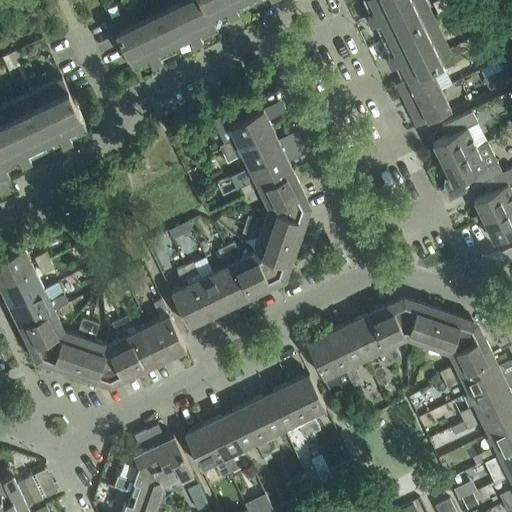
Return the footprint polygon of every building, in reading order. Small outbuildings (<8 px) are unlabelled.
[(230,16),(229,13),(222,0),(146,0),(109,18),(131,64),(147,56),(151,64),(161,59),(158,51),(189,36),(193,44),(202,39),(198,31),(230,16)] [(222,0),(229,13),(238,8),(235,1),(236,0),(222,0)] [(433,14),(425,0),(369,0),(375,11),(368,15),(372,24),(379,21),(387,37),(433,14)] [(453,57),(433,14),(387,37),(394,53),(387,56),(392,66),(399,62),(406,77),(430,66),(431,67),(442,62),(453,57)] [(478,54),(483,64),(498,57),(493,46),(478,54)] [(406,77),(395,82),(405,103),(440,87),(452,81),(442,62),(431,67),(430,66),(406,77)] [(485,77),(490,87),(506,79),(501,69),(485,77)] [(67,128),(84,120),(61,73),(0,102),(0,154),(3,159),(17,152),(20,160),(30,155),(27,148),(58,133),(61,139),(71,135),(67,128)] [(450,108),(440,87),(405,103),(416,125),(450,108)] [(273,128),(268,118),(263,107),(259,109),(254,97),(213,118),(224,142),(219,144),(223,152),(234,147),(238,145),(273,128)] [(468,125),(478,121),(472,109),(442,123),(447,134),(433,141),(443,162),(477,145),(468,125)] [(248,165),(283,149),(273,128),(238,145),(248,165)] [(502,171),(502,170),(487,140),(477,145),(443,162),(453,182),(467,175),(472,187),(483,181),(483,180),(502,171)] [(238,155),(234,147),(223,152),(227,160),(238,155)] [(258,186),(293,169),(283,149),(248,165),(258,186)] [(0,154),(0,174),(8,171),(3,159),(0,154)] [(511,204),(511,165),(502,170),(502,171),(483,180),(483,181),(488,191),(474,198),(484,219),(511,204)] [(309,204),(293,169),(258,186),(268,206),(253,249),(270,284),(284,277),(309,204)] [(239,185),(243,193),(254,188),(250,180),(239,185)] [(258,196),(254,188),(243,193),(247,201),(258,196)] [(511,204),(484,219),(494,239),(508,232),(511,240),(511,204)] [(248,213),(241,230),(253,234),(259,217),(248,213)] [(188,219),(168,229),(172,239),(193,229),(188,219)] [(234,240),(226,244),(231,255),(239,251),(234,240)] [(0,282),(34,266),(24,244),(0,255),(0,282)] [(231,255),(226,244),(217,248),(222,259),(231,255)] [(270,284),(253,249),(233,259),(250,294),(270,284)] [(34,256),(38,264),(49,259),(45,250),(34,256)] [(53,267),(49,259),(38,264),(42,272),(53,267)] [(250,294),(233,259),(213,269),(230,304),(250,294)] [(192,260),(184,264),(190,275),(198,271),(192,260)] [(190,275),(184,264),(176,268),(181,279),(190,275)] [(44,286),(34,266),(0,282),(0,285),(9,304),(44,286)] [(230,304),(213,269),(192,279),(209,314),(230,304)] [(209,314),(192,279),(170,289),(187,324),(209,314)] [(44,286),(9,304),(19,324),(54,307),(44,286)] [(65,291),(54,296),(58,305),(69,299),(65,291)] [(403,293),(370,309),(387,344),(406,335),(448,350),(458,370),(493,354),(476,319),(403,293)] [(161,297),(153,301),(158,312),(166,308),(161,297)] [(69,299),(58,305),(62,313),(73,308),(69,299)] [(144,367),(127,332),(107,342),(64,327),(54,307),(19,324),(35,359),(109,384),(144,367)] [(387,344),(370,309),(349,320),(365,354),(387,344)] [(185,347),(168,312),(148,322),(164,357),(185,347)] [(128,313),(120,317),(125,328),(133,324),(128,313)] [(82,316),(78,327),(87,330),(91,319),(82,316)] [(125,328),(120,317),(111,321),(116,332),(125,328)] [(99,321),(91,319),(87,330),(95,333),(99,321)] [(365,354),(349,320),(327,330),(344,365),(365,354)] [(164,357),(148,322),(127,332),(144,367),(164,357)] [(352,380),(346,369),(344,365),(327,330),(306,340),(323,375),(328,384),(338,379),(343,389),(354,384),(352,380)] [(417,344),(412,355),(421,358),(425,347),(417,344)] [(395,345),(379,353),(384,364),(400,356),(395,345)] [(503,374),(498,363),(493,354),(458,370),(468,391),(503,374)] [(439,370),(443,378),(454,373),(450,364),(439,370)] [(354,365),(346,369),(352,380),(359,376),(354,365)] [(325,405),(308,371),(287,381),(304,415),(325,405)] [(458,381),(454,373),(443,378),(447,386),(458,381)] [(478,411),(511,395),(511,392),(503,374),(468,391),(478,411)] [(304,415),(287,381),(267,391),(283,425),(304,415)] [(283,425),(267,391),(246,401),(263,435),(283,425)] [(488,432),(511,420),(511,395),(478,411),(488,432)] [(263,435),(246,401),(226,411),(242,445),(263,435)] [(459,411),(463,419),(474,414),(470,406),(459,411)] [(354,410),(343,416),(347,424),(359,419),(354,410)] [(242,445),(226,411),(205,421),(222,455),(242,445)] [(478,422),(474,414),(463,419),(451,425),(455,434),(468,427),(468,426),(478,422)] [(314,416),(306,420),(311,431),(319,427),(314,416)] [(311,431),(306,420),(298,424),(303,434),(311,431)] [(511,445),(511,420),(488,432),(498,452),(511,445)] [(222,455),(205,421),(184,431),(201,465),(222,455)] [(164,436),(157,422),(146,427),(162,463),(153,467),(163,488),(193,473),(173,432),(164,436)] [(162,463),(146,427),(134,433),(141,448),(132,452),(138,463),(132,479),(117,474),(114,484),(135,492),(157,500),(162,488),(163,488),(153,467),(162,463)] [(273,436),(265,440),(270,450),(278,447),(273,436)] [(270,450),(265,440),(257,444),(262,454),(270,450)] [(494,455),(487,458),(497,479),(508,473),(511,471),(511,445),(498,452),(494,455)] [(483,460),(494,455),(490,447),(479,452),(483,460)] [(232,456),(224,460),(229,470),(238,466),(232,456)] [(229,470),(224,460),(216,464),(221,474),(229,470)] [(329,468),(317,474),(322,485),(334,479),(329,468)] [(0,497),(2,502),(37,486),(31,474),(17,480),(13,471),(1,477),(0,476),(0,497)] [(307,473),(286,483),(293,498),(314,489),(307,473)] [(459,473),(450,477),(453,485),(462,480),(459,473)] [(7,511),(30,511),(31,511),(28,504),(42,497),(37,486),(2,502),(0,497),(0,511),(7,511)] [(499,493),(503,501),(511,496),(511,492),(510,488),(499,493)] [(462,496),(468,507),(477,502),(472,491),(462,496)] [(153,511),(154,511),(157,500),(135,492),(132,502),(125,500),(120,511),(153,511)] [(192,497),(198,508),(208,503),(203,492),(192,497)] [(266,492),(245,502),(249,511),(263,511),(273,508),(266,492)] [(456,511),(449,496),(435,503),(439,511),(456,511)] [(511,506),(511,496),(503,501),(507,509),(511,506)] [(400,507),(402,511),(417,511),(412,502),(400,507)]
